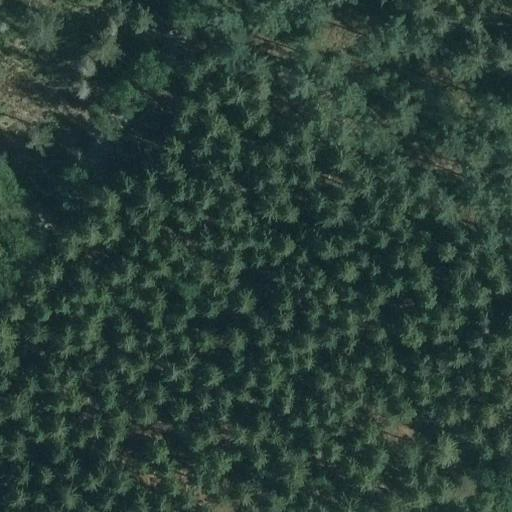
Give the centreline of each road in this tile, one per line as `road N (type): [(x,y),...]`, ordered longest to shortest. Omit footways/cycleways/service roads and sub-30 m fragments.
road 1 (track): [(511,473),(87,164)]
road 2 (track): [(87,164),(201,0)]
road 3 (track): [(87,164),(0,282)]
